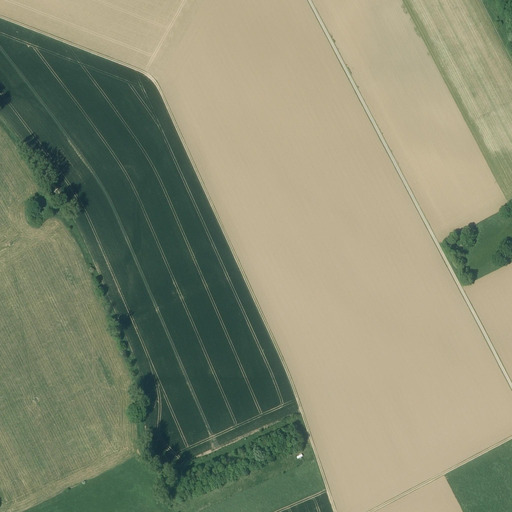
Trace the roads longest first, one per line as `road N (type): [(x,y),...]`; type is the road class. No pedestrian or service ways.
road 1 (track): [(0,16),(158,82),(294,385),(337,511)]
road 2 (track): [(309,0),(511,386)]
road 3 (track): [(385,511),(511,442)]
